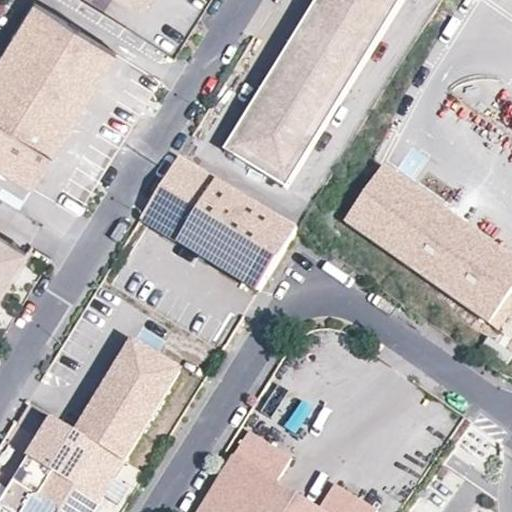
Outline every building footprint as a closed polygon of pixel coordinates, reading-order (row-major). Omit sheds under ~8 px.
[(0,166),(30,185),(115,51),(35,0),(34,0),(0,54),(0,166)] [(129,0),(143,8),(148,0),(129,0)] [(288,190),(408,0),(321,0),(226,151),(288,190)] [(262,293),(300,232),(182,159),(144,220),(262,293)] [(511,294),(511,255),(385,166),(345,222),(491,324),(511,294)] [(0,286),(21,252),(0,238),(0,286)] [(508,363),(511,352),(511,350),(486,339),(480,351),(508,363)] [(130,342),(73,432),(116,458),(120,461),(177,371),(130,342)] [(303,402),(285,430),(296,437),(314,409),(303,402)] [(105,475),(116,458),(73,432),(48,416),(23,457),(27,459),(14,481),(10,477),(0,492),(0,505),(10,511),(16,511),(28,494),(34,493),(54,505),(55,511),(54,511),(88,511),(110,478),(105,475)] [(250,432),(199,511),(377,511),(335,486),(320,510),(278,484),(293,459),(250,432)] [(14,481),(27,459),(23,457),(10,477),(14,481)] [(110,478),(120,461),(116,458),(105,475),(110,478)]
